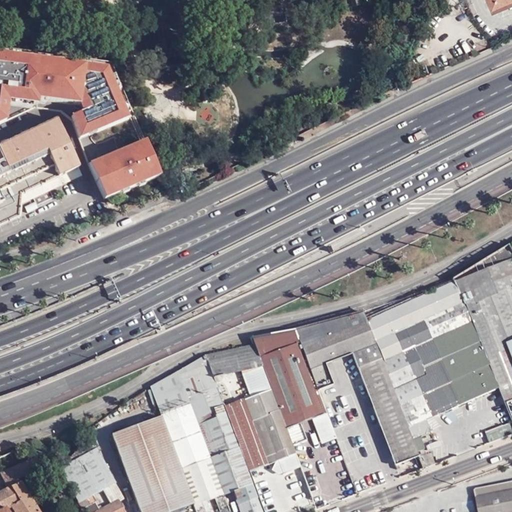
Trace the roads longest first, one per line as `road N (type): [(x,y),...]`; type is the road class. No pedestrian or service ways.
road 1 (motorway): [(0,385),(135,328),(511,133)]
road 2 (motorway): [(511,89),(179,259),(0,337)]
road 3 (motorway): [(0,365),(511,118)]
road 4 (primary): [(511,51),(0,294)]
road 5 (primary): [(0,410),(363,248),(511,172)]
road 6 (motorway): [(511,84),(246,204),(0,300)]
road 7 (tertiary): [(346,511),(511,449)]
road 8 (unknown): [(0,142),(62,119),(99,206)]
